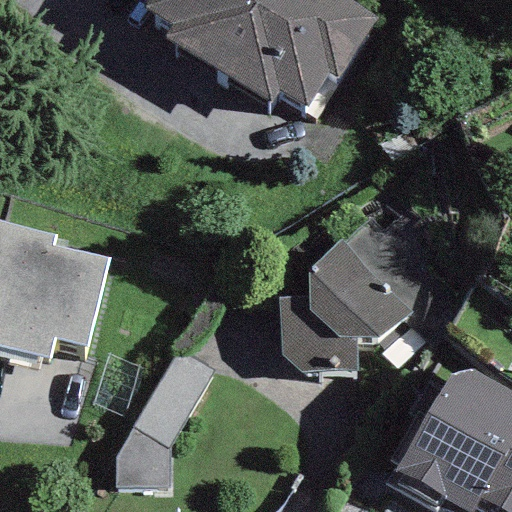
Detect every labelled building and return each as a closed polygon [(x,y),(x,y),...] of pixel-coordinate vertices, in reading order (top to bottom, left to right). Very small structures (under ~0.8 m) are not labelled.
[(376,27),(332,0),(156,0),(143,21),(172,39),(165,50),(270,116),(277,105),(313,127),(376,27)] [(0,360),(51,372),(56,351),(90,358),(111,268),(54,255),(54,246),(0,232),(0,360)] [(406,317),(340,250),(308,281),(309,306),(280,307),(282,362),(302,382),(355,380),(354,346),(377,346),(406,317)] [(213,375),(174,353),(113,462),(114,494),(170,494),(169,452),(213,375)] [(511,511),(511,396),(471,372),(447,381),(391,476),(452,511),(476,511),(479,508),(485,511),(511,511)]
